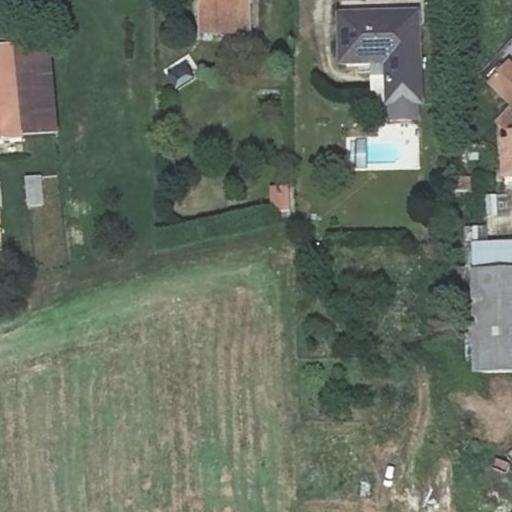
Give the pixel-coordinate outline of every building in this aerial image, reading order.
[(198,0),(199,22),(249,22),(249,0),(198,0)] [(0,140),(19,138),(13,48),(7,10),(0,10),(0,140)] [(420,12),(413,12),(340,12),(340,60),(392,59),(392,100),(421,100),(420,12)] [(49,47),(13,48),(19,138),(57,135),(49,47)] [(511,78),(500,67),(482,87),(507,111),(495,124),(511,135),(511,140),(499,141),(500,176),(511,175),(511,78)] [(27,177),(28,207),(43,207),(42,177),(27,177)] [(273,214),(290,210),(284,183),(266,186),(273,214)] [(511,240),(473,242),(477,366),(511,364),(511,240)]
